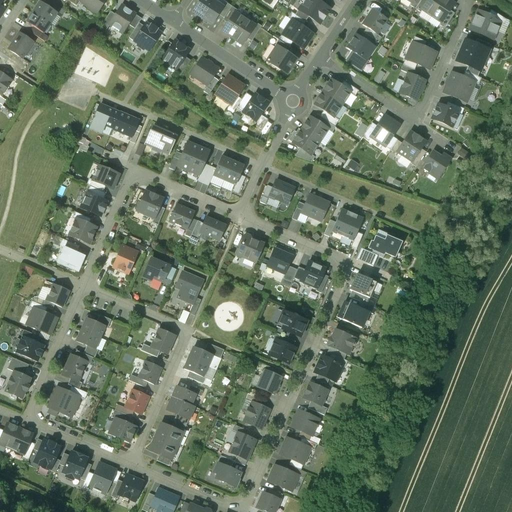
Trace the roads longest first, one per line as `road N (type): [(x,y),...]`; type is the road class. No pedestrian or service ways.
road 1 (residential): [(341,262),(234,510)]
road 2 (residential): [(128,463),(184,336),(87,285)]
road 3 (residential): [(30,418),(87,285)]
road 4 (residential): [(410,118),(466,23),(469,0)]
road 5 (residential): [(171,19),(280,91)]
road 6 (residential): [(87,285),(137,170)]
